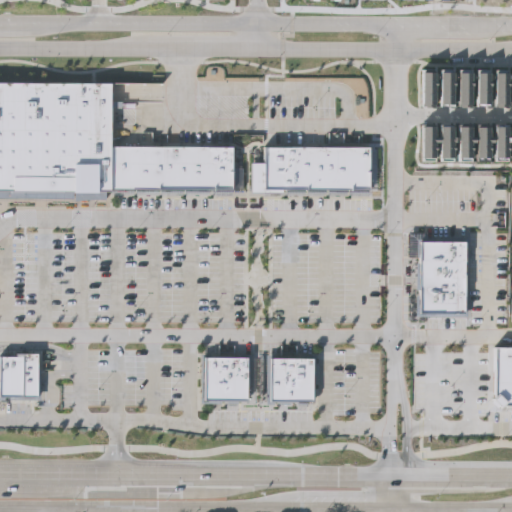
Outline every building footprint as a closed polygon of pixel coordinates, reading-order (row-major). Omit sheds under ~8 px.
[(104,145),(104,188),(104,190),(99,190),(99,192),(87,191),(87,197),(0,197),(0,81),(104,82),(104,145)] [(104,188),(104,145),(226,145),(225,188),(104,188)] [(261,147),(365,148),(365,188),(279,187),(279,194),(249,193),(250,162),(261,162),(261,147)] [(415,241),(463,242),(462,317),(428,316),(414,316),(414,296),(415,241)] [(490,347),(511,347),(511,405),(499,405),(498,407),(496,405),(497,404),(491,398),(490,399),(489,398),(490,396),(490,347)] [(33,351),(32,396),(17,395),(0,395),(0,354),(10,354),(10,351),(33,351)] [(241,357),(241,400),(198,400),(199,357),(241,357)] [(264,357),(307,357),(307,400),(264,400),(264,357)]
